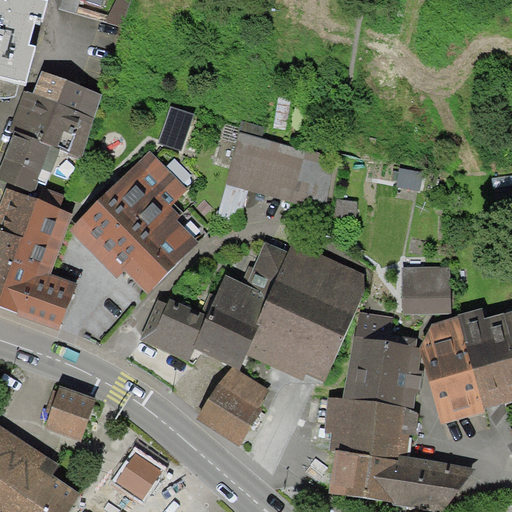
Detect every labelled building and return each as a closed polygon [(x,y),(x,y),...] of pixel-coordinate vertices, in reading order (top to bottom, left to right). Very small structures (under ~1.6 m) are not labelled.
[(48,0),(47,0),(0,0),(0,76),(25,83),(36,45),(29,44),(36,19),(43,21),(48,0)] [(104,95),(41,70),(32,93),(24,89),(8,129),(14,132),(60,149),(79,157),(104,95)] [(170,106),(158,143),(183,150),(195,113),(170,106)] [(241,121),(238,132),(262,138),(265,127),(241,121)] [(60,149),(14,132),(0,168),(0,179),(34,193),(38,181),(46,184),(60,149)] [(262,138),(238,132),(226,183),(248,189),(325,209),(337,157),(262,138)] [(188,190),(149,152),(70,231),(118,278),(125,271),(148,294),(207,236),(174,204),(188,190)] [(240,221),(248,189),(226,183),(218,215),(240,221)] [(0,304),(37,197),(5,187),(0,202),(0,304)] [(72,213),(37,197),(0,304),(0,306),(17,311),(16,316),(60,330),(78,282),(51,273),(72,213)] [(164,296),(143,340),(191,362),(194,351),(228,367),(196,416),(244,451),(275,396),(242,376),(249,356),(326,390),(369,277),(294,241),(288,251),(267,242),(250,281),(229,275),(210,319),(164,296)] [(450,266),(399,267),(400,313),(451,311),(450,266)] [(511,400),(511,339),(505,313),(483,319),(480,308),(460,314),(486,408),(511,400)] [(395,317),(358,311),(345,399),(415,410),(417,394),(420,394),(424,371),(418,370),(421,353),(421,348),(415,347),(417,330),(394,326),(395,317)] [(486,408),(460,314),(433,324),(421,348),(421,353),(442,424),(486,412),(486,408)] [(97,403),(60,389),(46,427),(83,441),(97,403)] [(419,410),(415,410),(345,399),(328,397),(323,432),(332,433),(330,450),(335,451),(336,447),(399,457),(399,455),(407,456),(411,434),(416,435),(419,410)] [(62,466),(0,428),(0,511),(69,511),(80,494),(55,478),(62,466)] [(443,511),(476,468),(407,456),(399,455),(399,457),(336,447),(335,451),(329,493),(393,502),(392,504),(442,511),(443,511)]
